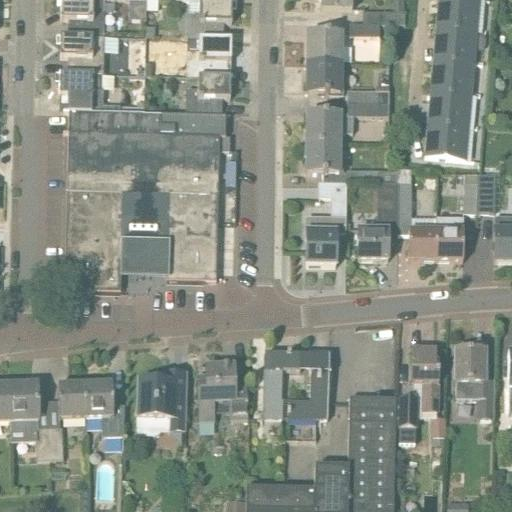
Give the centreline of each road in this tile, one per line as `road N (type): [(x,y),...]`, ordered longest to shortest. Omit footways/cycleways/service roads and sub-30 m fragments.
road 1 (residential): [(23,341),(26,0)]
road 2 (residential): [(266,319),(268,0)]
road 3 (residential): [(266,319),(511,298)]
road 4 (residential): [(23,341),(266,319)]
